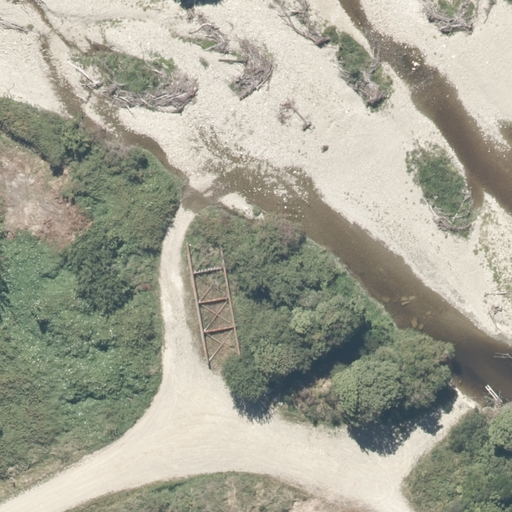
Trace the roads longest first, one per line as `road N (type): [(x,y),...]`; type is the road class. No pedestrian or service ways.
road 1 (track): [(511,275),(394,329),(216,428),(24,511)]
road 2 (track): [(386,511),(286,449),(216,428)]
